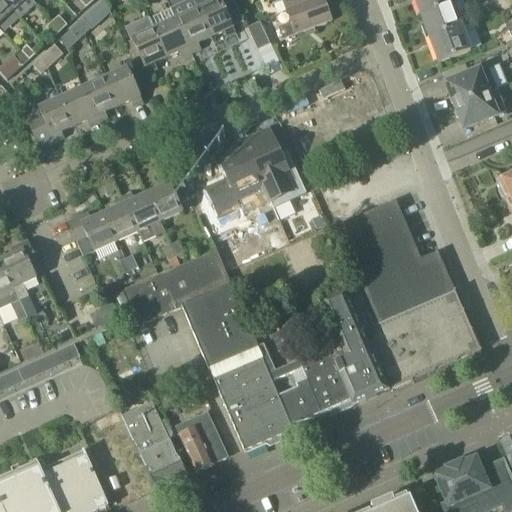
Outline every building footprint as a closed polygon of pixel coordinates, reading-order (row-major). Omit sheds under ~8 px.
[(28,1),(27,0),(0,0),(0,2),(12,16),(18,22),(34,8),(28,1)] [(91,5),(86,0),(77,0),(76,2),(85,11),(91,5)] [(217,0),(196,0),(192,2),(210,40),(223,34),(227,41),(235,37),(217,0)] [(286,13),(321,0),(266,0),(269,7),(282,2),(286,13)] [(321,0),(286,13),(290,24),(277,29),(281,41),(331,23),(321,0)] [(414,0),(421,18),(453,6),(450,0),(414,0)] [(0,2),(0,26),(12,16),(0,2)] [(192,2),(170,12),(191,56),(200,52),(197,45),(210,40),(192,2)] [(463,2),(453,6),(421,18),(430,41),(462,29),(471,25),(463,2)] [(170,12),(148,21),(165,60),(178,54),(181,60),(191,56),(170,12)] [(50,25),(59,35),(66,29),(57,19),(50,25)] [(74,29),(69,33),(78,43),(84,38),(91,31),(82,21),(74,29)] [(165,60),(148,21),(125,31),(131,44),(124,48),(133,68),(141,65),(146,77),(155,73),(152,66),(165,60)] [(246,29),(256,52),(269,46),(259,23),(246,29)] [(59,35),(50,25),(44,31),(53,41),(59,35)] [(462,29),(430,41),(438,64),(470,52),(462,29)] [(69,33),(60,41),(67,54),(78,43),(69,33)] [(29,63),(35,56),(26,47),(20,53),(29,63)] [(54,47),(37,63),(46,72),(63,57),(54,47)] [(29,63),(20,53),(13,59),(23,69),(29,63)] [(46,72),(37,63),(32,67),(41,77),(46,72)] [(126,71),(103,81),(116,111),(129,105),(132,110),(142,106),(126,71)] [(455,110),(497,93),(488,71),(479,74),(446,86),(455,110)] [(116,111),(103,81),(81,91),(97,127),(106,123),(103,117),(116,111)] [(97,127),(81,91),(59,101),(73,131),(86,125),(89,131),(97,127)] [(505,115),(497,93),(455,110),(464,132),(497,119),(505,115)] [(59,101),(37,111),(40,116),(25,123),(39,153),(53,146),(53,147),(62,143),(60,137),(73,131),(59,101)] [(271,202),(292,193),(284,174),(285,173),(267,133),(245,143),(248,150),(222,162),(230,181),(207,191),(219,218),(245,206),(240,195),(263,185),(271,202)] [(147,197),(160,225),(181,215),(180,212),(192,206),(177,174),(157,184),(161,191),(147,197)] [(501,199),(506,200),(508,204),(511,202),(511,175),(498,182),(500,187),(498,191),(501,199)] [(138,235),(151,229),(155,239),(164,235),(160,225),(147,197),(133,204),(130,196),(122,200),(138,235)] [(138,235),(122,200),(114,204),(117,210),(103,217),(116,245),(138,235)] [(362,301),(404,387),(458,363),(473,334),(438,254),(421,261),(395,202),(329,231),(355,289),(360,302),(362,301)] [(116,245),(103,217),(90,223),(86,216),(66,225),(83,261),(94,256),(116,245)] [(321,218),(312,222),(316,233),(325,229),(321,218)] [(282,237),(272,242),(275,251),(286,246),(282,237)] [(0,264),(18,304),(19,303),(28,299),(23,287),(36,281),(34,277),(41,274),(27,243),(18,248),(11,251),(14,258),(0,264)] [(178,244),(170,248),(175,259),(184,255),(178,244)] [(175,259),(170,248),(162,251),(168,262),(175,259)] [(293,434),(263,365),(259,355),(258,352),(217,255),(125,294),(140,329),(182,311),(209,376),(210,375),(244,456),(293,434)] [(124,262),(129,274),(138,270),(132,258),(124,262)] [(129,274),(124,262),(116,265),(122,277),(129,274)] [(19,303),(18,304),(0,264),(0,311),(11,307),(19,324),(27,321),(21,308),(19,303)] [(362,301),(360,302),(355,289),(321,304),(326,318),(336,339),(338,346),(345,364),(335,368),(349,403),(352,409),(388,394),(404,387),(362,301)] [(119,321),(114,308),(84,321),(90,334),(119,321)] [(276,357),(299,348),(284,313),(261,323),(276,357)] [(92,352),(105,346),(100,335),(86,341),(92,352)] [(264,349),(258,352),(259,355),(263,365),(293,434),(352,409),(349,403),(335,368),(345,364),(338,346),(336,339),(295,357),(299,365),(275,376),(264,349)] [(19,353),(24,364),(43,355),(38,344),(19,353)] [(0,396),(79,361),(74,347),(73,348),(0,380),(0,396)] [(156,401),(170,395),(165,383),(151,389),(156,401)] [(170,395),(156,401),(161,414),(175,408),(170,395)] [(151,405),(122,419),(156,494),(187,480),(179,463),(177,463),(167,440),(173,437),(166,422),(160,425),(151,405)] [(178,439),(194,475),(228,461),(208,416),(177,429),(181,438),(178,439)] [(511,441),(501,446),(511,473),(511,441)] [(0,511),(100,511),(109,509),(84,453),(82,453),(85,459),(44,477),(40,469),(0,487),(0,511)] [(440,476),(436,478),(447,503),(440,506),(442,511),(494,511),(501,509),(502,511),(511,511),(511,479),(503,461),(486,468),(481,470),(477,460),(449,472),(446,470),(441,472),(440,476)] [(415,511),(409,497),(394,503),(392,499),(371,508),(372,511),(415,511)]
